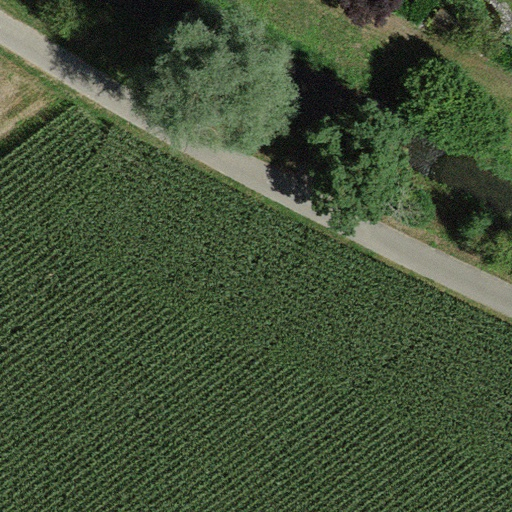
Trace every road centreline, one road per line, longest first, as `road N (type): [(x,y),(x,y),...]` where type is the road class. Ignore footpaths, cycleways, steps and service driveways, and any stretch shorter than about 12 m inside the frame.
road 1 (track): [(511,299),(241,164),(0,26)]
road 2 (track): [(511,93),(301,0)]
